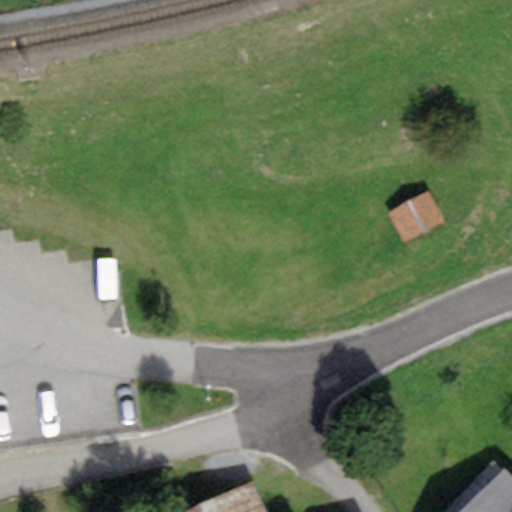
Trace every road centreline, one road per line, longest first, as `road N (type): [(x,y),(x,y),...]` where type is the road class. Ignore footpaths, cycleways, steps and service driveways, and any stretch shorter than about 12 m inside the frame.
road 1 (residential): [(511,295),(293,389)]
road 2 (residential): [(362,511),(284,429),(293,389)]
